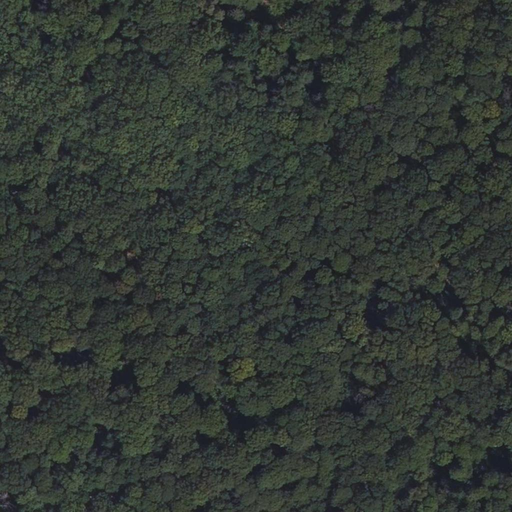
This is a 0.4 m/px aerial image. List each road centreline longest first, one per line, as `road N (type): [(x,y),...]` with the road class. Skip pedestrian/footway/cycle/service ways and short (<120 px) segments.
road 1 (track): [(295,511),(193,0)]
road 2 (track): [(0,374),(145,0)]
